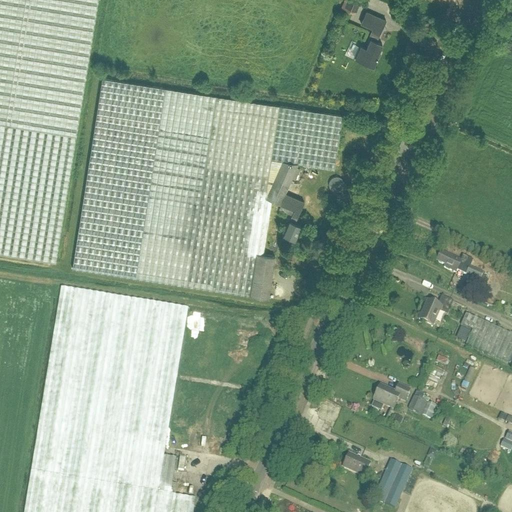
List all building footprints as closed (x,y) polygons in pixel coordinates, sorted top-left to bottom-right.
[(86,73),(97,0),(0,0),(0,253),(55,263),(66,194),(75,137),(86,73)] [(355,0),(351,8),(358,11),(363,0),(355,0)] [(378,52),(382,44),(376,41),(386,20),(366,11),(361,23),(372,28),(368,38),(370,39),(366,48),(360,45),(355,58),(373,67),(377,57),(378,58),(380,53),(378,52)] [(280,205),(285,194),(285,193),(298,163),(334,169),(342,115),(102,78),(72,268),(249,296),(256,254),(263,255),(271,201),(280,205)] [(341,178),(339,177),(337,177),(336,177),(333,177),(331,178),(330,180),(329,182),(329,184),(329,186),(329,187),(330,189),(331,190),(332,191),(334,192),(336,192),(338,192),(340,191),(342,190),(343,188),(344,186),(344,184),(344,182),(343,180),(341,178)] [(285,194),(280,205),(294,211),(290,221),(289,221),(283,235),(294,240),(300,226),(294,224),(304,202),(285,194)] [(440,254),(436,262),(444,266),(443,268),(455,274),(457,271),(473,279),(472,282),(477,284),(478,283),(482,275),(483,273),(470,267),(472,261),(462,257),(461,261),(442,252),(441,254),(440,254)] [(274,257),(263,255),(256,254),(249,296),(267,299),(274,257)] [(158,493),(163,457),(165,447),(188,310),(130,300),(61,289),(51,347),(39,424),(31,473),(113,486),(158,493)] [(447,316),(453,302),(441,297),(437,306),(427,302),(419,321),(433,327),(439,312),(447,316)] [(511,366),(511,335),(465,315),(460,326),(472,331),(466,346),(511,366)] [(433,372),(445,376),(447,369),(436,365),(433,372)] [(398,386),(395,393),(379,386),(373,401),(374,401),(371,407),(380,411),(383,405),(394,410),(398,399),(405,402),(410,391),(398,386)] [(414,398),(408,411),(422,417),(428,404),(414,398)] [(510,452),(511,446),(511,445),(503,441),(500,448),(510,452)] [(370,464),(351,455),(349,457),(348,457),(344,465),(346,465),(344,469),(364,478),(370,464)] [(163,457),(158,493),(175,496),(176,484),(172,483),(176,459),(163,457)] [(391,463),(373,501),(395,511),(400,498),(390,494),(401,468),(391,463)] [(402,469),(393,492),(402,496),(411,473),(402,469)] [(193,511),(195,501),(31,473),(24,511),(193,511)]
